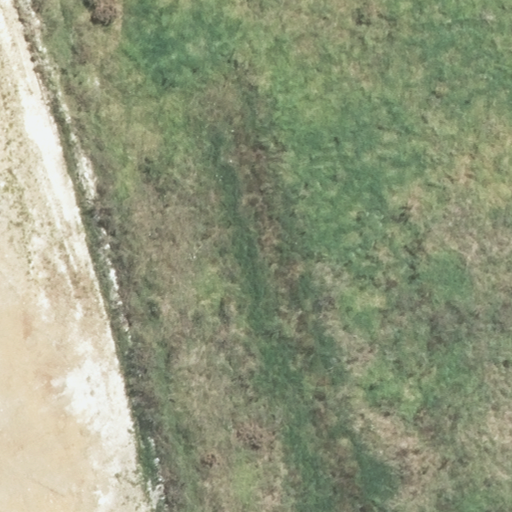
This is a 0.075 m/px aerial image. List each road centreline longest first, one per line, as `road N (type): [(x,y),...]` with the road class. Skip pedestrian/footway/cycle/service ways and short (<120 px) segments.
road 1 (unknown): [(0,258),(75,511)]
road 2 (unknown): [(359,511),(511,465)]
